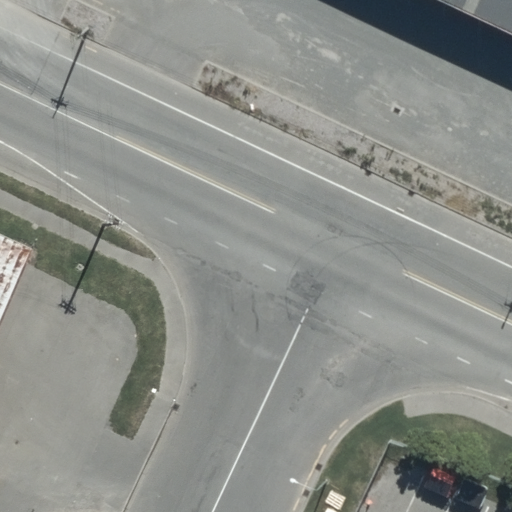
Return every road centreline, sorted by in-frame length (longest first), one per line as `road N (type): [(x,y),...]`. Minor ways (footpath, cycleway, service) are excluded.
road 1 (tertiary): [(0,82),(339,243)]
road 2 (unclassified): [(339,243),(211,511)]
road 3 (tertiary): [(339,243),(511,324)]
